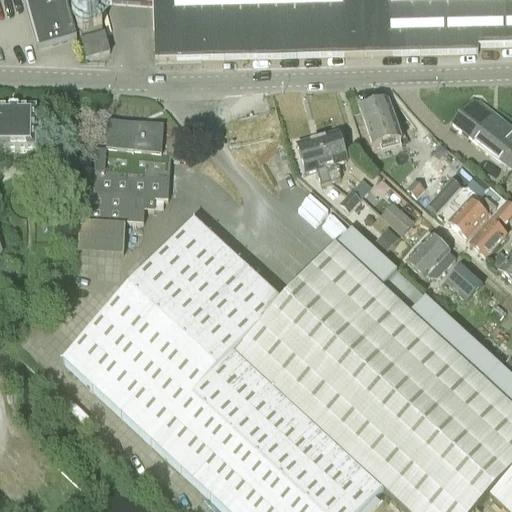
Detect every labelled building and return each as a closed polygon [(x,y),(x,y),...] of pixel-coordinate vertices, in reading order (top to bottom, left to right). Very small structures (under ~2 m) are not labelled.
[(25,0),(22,1),(36,54),(77,43),(74,35),(77,34),(77,36),(85,63),(86,62),(110,56),(104,37),(103,37),(103,36),(101,29),(102,29),(95,2),(102,0),(25,0)] [(511,0),(152,0),(154,64),(478,57),(478,51),(511,49),(511,0)] [(511,174),(511,173),(511,132),(501,123),(501,122),(479,103),(472,102),(452,126),(477,147),(511,174)] [(401,145),(400,141),(404,139),(401,129),(396,130),(392,118),(397,116),(395,111),(391,113),(388,103),(359,111),(372,153),(401,145)] [(0,154),(36,154),(36,118),(36,110),(0,110),(0,154)] [(88,199),(87,221),(80,221),(78,257),(124,259),(126,229),(87,227),(87,225),(144,228),(144,215),(154,215),(154,204),(168,205),(170,159),(161,159),(163,128),(108,125),(106,156),(96,155),(93,200),(88,199)] [(317,141),(330,186),(340,183),(336,168),(346,165),(337,135),(317,141)] [(321,189),(330,186),(317,141),(296,147),(306,177),(316,174),(321,189)] [(430,167),(423,176),(432,184),(440,176),(430,167)] [(423,176),(415,185),(424,193),(432,184),(423,176)] [(467,190),(480,202),(489,191),(476,180),(467,190)] [(435,218),(460,191),(451,183),(426,210),(435,218)] [(416,202),(424,193),(415,185),(407,193),(416,202)] [(348,216),(359,204),(350,196),(340,208),(348,216)] [(467,244),(496,212),(485,202),(477,211),(469,204),(448,227),(467,244)] [(380,219),(402,239),(413,226),(392,206),(380,219)] [(499,233),(511,219),(511,210),(507,206),(469,248),(485,262),(506,239),(499,233)] [(504,511),(511,511),(511,381),(352,232),(282,307),(194,225),(63,366),(220,511),(366,511),(383,495),(400,511),(477,511),(489,499),(504,511)] [(424,283),(427,281),(428,283),(437,283),(455,263),(431,240),(406,266),(424,283)] [(0,287),(2,289),(15,268),(1,259),(2,257),(0,251),(0,287)] [(511,259),(499,274),(511,286),(511,259)] [(466,306),(483,288),(461,268),(445,286),(466,306)] [(511,359),(502,370),(511,380),(511,359)]
